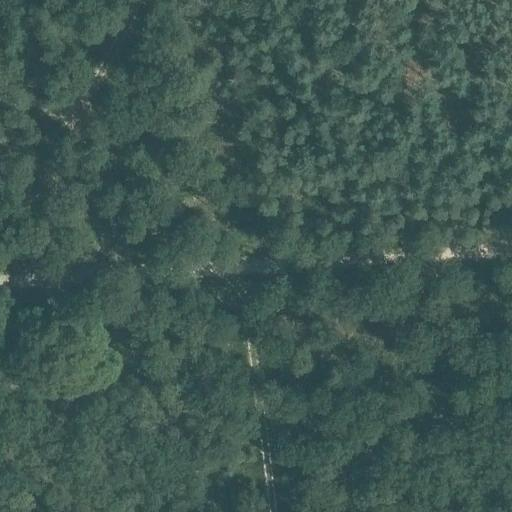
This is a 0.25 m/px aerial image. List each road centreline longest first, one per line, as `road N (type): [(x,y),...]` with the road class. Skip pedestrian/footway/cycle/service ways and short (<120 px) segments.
road 1 (track): [(511,251),(0,283)]
road 2 (track): [(141,0),(38,160),(23,231),(26,281)]
